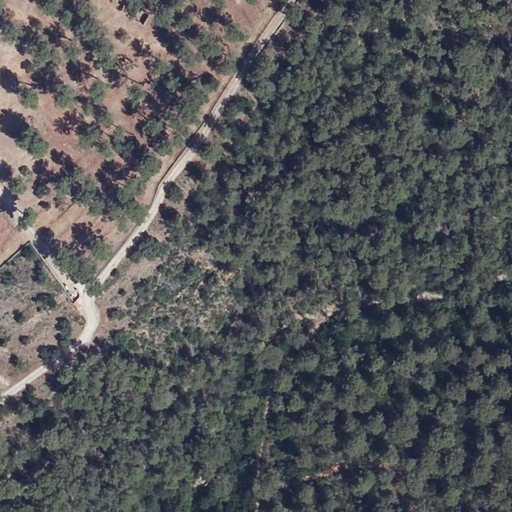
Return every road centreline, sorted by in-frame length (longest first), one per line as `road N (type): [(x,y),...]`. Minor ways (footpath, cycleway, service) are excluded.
road 1 (track): [(417,511),(382,457),(254,494),(248,511)]
road 2 (residential): [(0,396),(99,322),(101,292)]
